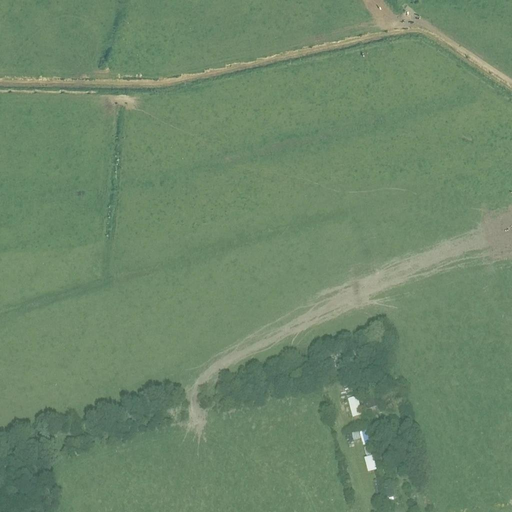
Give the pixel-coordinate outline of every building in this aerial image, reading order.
[(364,400),(367,411),(380,407),(376,396),(364,400)] [(346,402),(351,421),(361,419),(356,400),(346,402)] [(367,434),(359,434),(362,457),(369,457),(367,434)] [(387,460),(379,462),(381,471),(389,469),(387,460)] [(391,488),(383,490),(385,499),(393,497),(391,488)]
